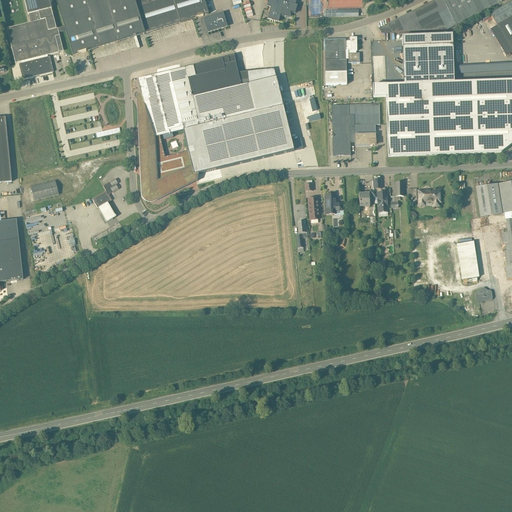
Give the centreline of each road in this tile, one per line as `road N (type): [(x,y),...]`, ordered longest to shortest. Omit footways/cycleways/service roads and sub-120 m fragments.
road 1 (secondary): [(511,321),(0,436)]
road 2 (tertiary): [(150,222),(223,184),(260,176),(511,164)]
road 3 (unclassified): [(417,0),(348,27),(238,40),(125,70)]
road 4 (tertiary): [(0,311),(150,222)]
road 5 (unclassified): [(150,222),(133,191),(125,70)]
road 6 (unclassified): [(125,70),(0,98)]
